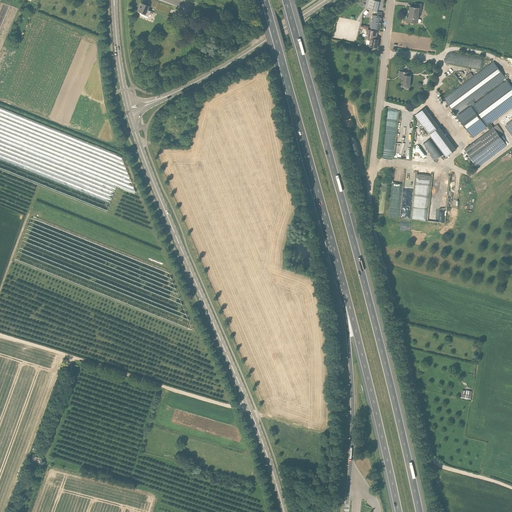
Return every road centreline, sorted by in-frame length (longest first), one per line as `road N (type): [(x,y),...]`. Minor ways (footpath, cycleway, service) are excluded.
road 1 (motorway): [(418,511),(285,0)]
road 2 (secondary): [(283,511),(127,108)]
road 3 (track): [(369,197),(430,455),(511,487)]
road 4 (motorway): [(264,0),(346,299)]
road 5 (secondary): [(127,108),(231,62),(325,0)]
road 6 (motorway): [(346,299),(397,511)]
road 7 (unclassified): [(369,197),(390,0)]
road 8 (track): [(249,410),(75,359)]
road 9 (motorway): [(346,299),(350,462)]
road 10 (unknown): [(372,168),(453,161),(460,140),(432,98)]
